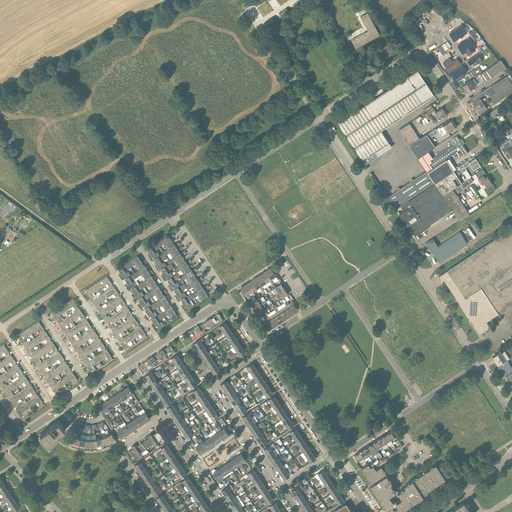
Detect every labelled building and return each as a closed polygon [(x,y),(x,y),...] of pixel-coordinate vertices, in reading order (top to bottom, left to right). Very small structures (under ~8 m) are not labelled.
[(302,3),(299,0),(292,6),(295,9),(302,3)] [(253,4),(251,1),(243,5),(245,9),(253,4)] [(288,12),(286,9),(278,14),(281,17),(288,12)] [(367,13),(360,17),(368,31),(351,41),(355,48),(380,36),(377,31),(378,31),(378,30),(377,30),(367,13)] [(274,21),(272,18),(264,23),(266,26),(274,21)] [(473,41),(476,39),(473,35),(471,32),(471,31),(468,27),(466,29),(464,26),(462,28),(464,31),(466,29),(473,41)] [(454,37),(457,41),(467,34),(465,30),(454,37)] [(471,37),(458,46),(457,47),(459,50),(460,49),(462,52),(474,44),(472,41),(473,41),(471,37)] [(486,54),(490,52),(485,44),(484,45),(481,41),(482,40),(480,38),(478,39),(480,42),(477,43),(480,47),(478,48),(485,58),(488,57),(486,54)] [(389,43),(376,51),(382,61),(386,58),(386,57),(394,51),(389,43)] [(443,55),(451,50),(450,48),(448,49),(445,43),(438,48),(443,55)] [(481,54),(470,61),(473,67),(484,60),(481,54)] [(449,73),(462,65),(457,58),(451,62),(449,58),(442,62),(449,73)] [(480,74),(485,82),(506,67),(501,60),(480,74)] [(462,65),(449,73),(456,83),(460,81),(457,77),(467,71),(462,65)] [(389,142),(383,134),(381,131),(394,122),(413,109),(434,95),(417,70),(337,123),(356,152),(365,165),(378,156),(375,152),(389,142)] [(453,86),(456,84),(446,70),(443,71),(446,75),(453,86)] [(495,104),(511,92),(511,83),(507,76),(485,90),(488,93),(495,104)] [(462,86),(464,89),(463,89),(466,93),(470,91),(470,90),(475,86),(471,80),(462,86)] [(477,109),(476,109),(479,114),(487,109),(482,101),(475,106),(477,109)] [(442,107),(442,108),(438,110),(435,112),(432,108),(427,111),(429,115),(430,114),(432,112),(433,114),(434,113),(439,119),(446,114),(442,107)] [(502,115),(497,108),(493,110),(490,112),(495,120),(502,115)] [(443,126),(447,132),(447,133),(450,131),(452,130),(451,130),(455,127),(451,121),(443,126)] [(409,145),(419,139),(409,123),(399,130),(409,145)] [(418,158),(425,153),(435,147),(429,138),(438,132),(435,128),(419,139),(409,145),(418,158)] [(463,156),(468,153),(462,145),(464,143),(461,139),(459,140),(459,139),(459,138),(458,139),(457,136),(452,139),(455,143),(430,160),(431,162),(429,163),(432,167),(459,150),(463,156)] [(511,158),(511,147),(507,150),(506,148),(502,150),(507,157),(509,155),(511,158)] [(463,172),(466,170),(465,168),(470,164),(473,170),(480,165),(476,158),(469,163),(468,161),(459,167),(463,172)] [(427,172),(434,183),(454,170),(447,160),(427,172)] [(491,184),(492,183),(487,176),(485,177),(483,175),(486,173),(483,169),(475,174),(482,184),(484,183),(486,187),(490,185),(491,185),(491,184)] [(405,222),(443,196),(457,186),(453,179),(457,176),(454,170),(434,183),(418,194),(402,205),(405,210),(399,213),(405,222)] [(395,210),(402,205),(418,194),(434,183),(427,172),(426,171),(410,182),(387,198),(395,210)] [(462,183),(459,185),(462,189),(470,183),(468,179),(462,183)] [(469,214),(467,210),(456,194),(463,190),(462,189),(459,185),(443,196),(452,210),(459,220),(469,214)] [(415,237),(425,229),(430,226),(429,225),(452,210),(443,196),(405,222),(415,237)] [(486,322),(503,311),(511,304),(511,227),(439,276),(443,274),(446,279),(443,280),(456,299),(454,300),(456,302),(457,301),(479,334),(490,327),(486,322)] [(439,263),(445,259),(444,259),(467,243),(459,232),(438,246),(432,238),(426,243),(432,252),(434,255),(439,263)] [(164,244),(167,249),(174,244),(172,241),(168,236),(157,243),(159,246),(164,244)] [(160,247),(159,246),(157,243),(148,249),(152,256),(152,255),(155,259),(160,256),(156,250),(160,247)] [(163,252),(164,253),(165,255),(169,252),(173,257),(179,253),(177,250),(178,250),(174,244),(167,249),(163,252)] [(165,255),(164,253),(160,256),(155,259),(154,259),(158,266),(159,265),(161,269),(167,266),(163,260),(167,257),(165,255)] [(169,260),(170,263),(171,263),(175,261),(178,266),(185,262),(183,258),(180,253),(179,253),(173,257),(169,260)] [(135,264),(138,270),(144,266),(141,263),(142,262),(138,256),(128,262),(131,267),(135,264)] [(181,269),(184,275),(191,270),(189,267),(186,261),(185,262),(178,266),(174,269),(176,272),(181,269)] [(127,269),(131,267),(128,262),(118,269),(122,275),(123,275),(125,279),(131,275),(127,269)] [(171,263),(170,263),(167,266),(161,269),(165,276),(168,279),(173,276),(169,270),(173,267),(171,263)] [(135,272),(137,277),(141,274),(145,280),(151,276),(148,273),(149,272),(144,266),(138,270),(135,272)] [(272,279),(276,277),(270,268),(265,271),(273,283),(275,282),(272,279)] [(191,270),(184,275),(180,277),(182,281),(186,278),(190,283),(197,279),(194,276),(195,275),(191,270)] [(272,284),(273,283),(265,271),(260,275),(266,283),(270,281),(272,284)] [(137,277),(135,272),(131,275),(125,279),(129,285),(130,285),(132,289),(137,285),(133,279),(137,277)] [(176,280),(180,277),(177,273),(173,276),(168,279),(167,280),(172,286),(175,289),(180,286),(176,280)] [(263,286),(266,283),(260,275),(255,278),(263,290),(265,289),(263,286)] [(96,284),(99,289),(107,284),(109,287),(107,288),(108,290),(113,287),(112,285),(107,276),(96,284)] [(141,282),(144,287),(148,284),(152,290),(157,286),(155,283),(155,282),(151,276),(145,280),(141,282)] [(186,286),(187,287),(188,289),(192,287),(196,292),(202,287),(200,284),(201,284),(197,278),(197,279),(190,283),(186,286)] [(262,291),(263,290),(255,278),(250,281),(256,290),(260,288),(262,291)] [(253,292),(256,290),(250,281),(245,284),(254,296),(255,295),(253,292)] [(144,287),(141,282),(137,285),(132,289),(136,295),(139,299),(144,295),(140,289),(144,287)] [(187,287),(186,286),(184,283),(180,286),(175,289),(174,290),(178,296),(179,296),(181,299),(186,296),(183,290),(187,287)] [(92,300),(97,297),(95,295),(94,296),(92,294),(99,289),(96,284),(85,291),(90,299),(91,298),(92,300)] [(252,297),(254,296),(245,284),(241,288),(246,297),(250,294),(252,297)] [(272,295),(272,297),(284,289),(281,284),(272,290),(274,293),(272,295)] [(148,293),(151,297),(155,294),(158,300),(164,296),(161,293),(162,292),(158,286),(157,286),(152,290),(148,293)] [(115,300),(120,297),(118,295),(119,295),(113,287),(108,290),(103,293),(106,298),(112,295),(115,300)] [(191,295),(193,297),(194,298),(198,295),(201,301),(208,296),(206,293),(203,287),(202,287),(196,292),(191,295)] [(276,296),(279,300),(288,294),(284,289),(272,297),(273,297),(270,299),(271,300),(276,296)] [(99,310),(105,306),(104,304),(102,305),(100,303),(106,298),(103,293),(97,297),(92,300),(92,301),(97,309),(98,308),(99,310)] [(151,297),(148,293),(144,295),(139,299),(138,299),(142,305),(143,305),(145,309),(151,305),(147,299),(151,297)] [(193,297),(191,295),(190,293),(186,296),(181,299),(181,300),(185,306),(188,310),(193,306),(189,300),(193,297)] [(154,303),(157,307),(161,304),(165,310),(171,306),(168,303),(168,302),(164,296),(158,300),(154,303)] [(122,310),(126,307),(125,305),(120,297),(115,300),(110,303),(113,308),(120,304),(122,307),(120,308),(122,310)] [(251,304),(254,308),(266,301),(265,300),(262,301),(260,298),(251,304)] [(285,302),(293,313),(298,310),(293,302),(292,301),(288,303),(285,298),(284,299),(285,302)] [(74,312),(79,309),(78,307),(73,299),(63,306),(66,311),(71,307),(74,312)] [(258,314),(267,308),(264,304),(267,302),(266,301),(254,308),(258,314)] [(288,316),(293,313),(285,302),(284,302),(286,305),(282,308),(288,316)] [(106,321),(110,318),(109,315),(107,316),(105,314),(113,308),(110,303),(105,306),(99,310),(99,311),(104,319),(106,321)] [(157,307),(154,303),(151,305),(145,309),(149,315),(152,319),(157,315),(153,309),(157,307)] [(283,320),(288,316),(282,308),(279,310),(275,304),(273,305),(283,320)] [(278,323),(283,320),(273,305),(272,306),(276,312),(272,314),(278,323)] [(58,323),(63,320),(60,315),(66,311),(63,306),(51,313),(57,321),(58,323)] [(161,313),(164,317),(168,314),(172,320),(177,317),(175,313),(175,312),(171,306),(165,310),(161,313)] [(128,320),(133,317),(132,315),(127,307),(126,307),(122,310),(117,313),(120,318),(125,315),(128,320)] [(69,316),(73,321),(80,316),(81,319),(80,320),(81,322),(86,319),(84,317),(85,317),(79,309),(74,312),(69,316)] [(273,326),(278,323),(272,314),(269,316),(265,311),(264,312),(264,313),(273,326)] [(112,331),(119,326),(118,324),(115,325),(114,323),(120,318),(117,313),(110,318),(106,321),(105,321),(111,329),(112,331)] [(164,317),(161,313),(157,315),(152,319),(156,325),(159,329),(164,326),(160,319),(164,317)] [(208,319),(213,326),(215,325),(213,323),(218,319),(220,322),(223,320),(218,313),(211,318),(211,317),(208,319)] [(268,330),(273,326),(264,313),(263,314),(266,318),(262,321),(268,330)] [(65,333),(70,330),(68,328),(67,329),(65,326),(73,321),(69,316),(63,320),(58,323),(63,331),(64,331),(65,333)] [(135,330),(140,327),(133,317),(128,320),(124,323),(127,328),(134,324),(135,327),(134,328),(135,330)] [(76,326),(79,331),(86,326),(88,329),(86,330),(88,332),(92,329),(91,327),(86,319),(81,322),(76,326)] [(198,326),(203,333),(205,331),(204,329),(209,325),(211,328),(213,326),(208,319),(205,321),(205,322),(198,326)] [(40,335),(45,332),(43,330),(44,330),(39,322),(29,328),(32,333),(37,330),(40,335)] [(223,331),(229,327),(225,322),(220,326),(223,331)] [(119,341),(124,338),(122,336),(120,337),(119,334),(127,328),(124,323),(119,326),(112,331),(117,339),(118,339),(119,341)] [(72,343),(76,340),(72,335),(79,331),(76,326),(70,330),(65,333),(70,341),(72,343)] [(203,333),(198,326),(195,328),(188,333),(192,340),(195,338),(194,335),(199,332),(201,334),(203,333)] [(135,342),(136,344),(146,337),(145,335),(140,327),(135,330),(131,333),(134,338),(139,335),(141,338),(135,342)] [(223,331),(220,333),(217,335),(215,336),(214,337),(215,339),(221,335),(225,333),(226,336),(232,332),(229,327),(223,331)] [(24,346),(34,339),(34,338),(28,342),(25,338),(32,333),(29,328),(17,336),(22,344),(23,344),(24,346)] [(95,342),(99,339),(98,337),(93,329),(92,329),(88,332),(83,335),(87,341),(93,336),(95,339),(93,340),(95,342)] [(47,345),(52,342),(50,340),(51,340),(45,332),(40,335),(36,338),(39,343),(45,339),(47,342),(46,343),(47,345)] [(230,341),(235,337),(232,332),(226,336),(228,339),(225,341),(227,343),(230,341)] [(126,351),(130,348),(127,343),(134,338),(131,333),(124,338),(119,341),(124,349),(126,351)] [(78,353),(83,350),(82,348),(80,345),(87,341),(83,335),(82,336),(78,339),(76,340),(72,343),(71,343),(77,351),(78,353)] [(233,346),(239,342),(235,337),(230,341),(227,343),(228,346),(229,346),(232,344),(233,346)] [(31,356),(35,353),(32,348),(39,343),(36,338),(34,339),(24,346),(29,354),(31,356)] [(101,352),(106,349),(105,347),(99,339),(95,342),(91,345),(94,350),(100,346),(101,349),(100,350),(101,352)] [(197,348),(203,344),(199,339),(193,343),(197,348)] [(54,355),(58,352),(57,350),(52,342),(47,345),(42,348),(45,353),(52,349),(54,352),(52,353),(54,355)] [(237,351),(242,348),(239,342),(233,346),(230,348),(232,351),(233,353),(237,351)] [(200,353),(206,349),(203,344),(197,348),(200,353)] [(0,347),(0,354),(4,352),(6,355),(3,356),(4,359),(10,355),(9,353),(4,345),(0,347)] [(85,363),(90,360),(88,358),(86,359),(84,357),(94,350),(91,345),(89,346),(83,350),(78,353),(83,361),(84,361),(85,363)] [(160,352),(164,359),(166,357),(165,355),(170,351),(172,354),(175,352),(170,345),(163,350),(163,349),(159,351),(160,352)] [(498,365),(508,359),(511,355),(511,347),(509,349),(508,347),(492,357),(498,365)] [(38,366),(42,363),(39,358),(45,353),(42,348),(35,353),(31,356),(30,356),(36,364),(38,366)] [(240,356),(246,353),(242,348),(237,351),(233,353),(235,356),(238,354),(240,356)] [(97,355),(100,361),(106,356),(108,359),(107,360),(108,363),(113,360),(111,357),(112,357),(106,349),(101,352),(97,355)] [(204,358),(210,354),(206,349),(200,353),(204,358)] [(60,365),(65,362),(64,360),(59,352),(58,352),(54,355),(49,358),(52,364),(59,359),(61,362),(59,363),(60,365)] [(149,358),(154,365),(156,364),(155,361),(160,358),(161,360),(164,359),(160,352),(153,356),(149,358)] [(173,361),(170,363),(172,365),(175,363),(180,359),(177,354),(171,358),(173,361)] [(207,364),(213,360),(210,354),(204,358),(207,364)] [(12,368),(17,365),(16,363),(11,355),(10,355),(4,359),(1,361),(4,366),(11,362),(13,365),(11,366),(12,368)] [(92,373),(96,370),(95,368),(93,369),(91,366),(100,361),(97,355),(90,360),(85,363),(90,371),(92,373)] [(44,376),(49,373),(46,368),(52,364),(49,358),(42,363),(38,366),(37,366),(42,374),(43,374),(44,376)] [(154,365),(149,358),(146,360),(147,360),(140,365),(144,372),(147,370),(145,367),(151,364),(152,367),(154,365)] [(505,374),(506,377),(507,376),(511,372),(511,361),(510,358),(508,359),(498,365),(504,374),(505,374)] [(178,368),(184,364),(180,359),(175,363),(178,368)] [(210,369),(216,365),(219,363),(218,360),(215,362),(213,360),(207,364),(210,369)] [(67,375),(72,372),(70,370),(71,370),(65,362),(60,365),(58,367),(56,368),(60,373),(64,370),(66,373),(67,375)] [(250,372),(256,368),(252,363),(247,366),(250,372)] [(182,373),(187,369),(184,364),(178,368),(180,371),(177,373),(178,375),(182,373)] [(19,378),(24,375),(22,373),(23,373),(17,365),(12,368),(11,369),(10,367),(6,369),(8,371),(7,371),(11,376),(17,372),(19,375),(18,376),(19,378)] [(214,374),(220,370),(216,365),(210,369),(214,374)] [(51,386),(55,383),(54,381),(52,382),(51,379),(60,373),(56,368),(55,369),(49,373),(44,376),(49,384),(50,384),(51,386)] [(256,368),(250,372),(253,377),(259,373),(256,368)] [(187,369),(182,373),(178,375),(175,377),(177,380),(180,378),(182,380),(185,378),(191,374),(187,369)] [(3,389),(7,386),(6,383),(4,385),(2,382),(11,376),(7,371),(3,374),(0,376),(0,385),(1,387),(3,389)] [(72,383),(74,385),(78,382),(77,380),(72,372),(67,375),(63,378),(67,383),(72,379),(74,382),(72,383)] [(149,380),(154,377),(151,372),(145,375),(149,380)] [(257,382),(262,378),(259,373),(253,377),(257,382)] [(152,385),(158,382),(156,379),(159,377),(158,374),(154,377),(149,380),(152,385)] [(187,381),(180,385),(182,387),(185,385),(194,379),(191,374),(185,378),(187,381)] [(26,388),(30,385),(29,383),(24,375),(19,378),(18,379),(15,381),(18,386),(24,382),(26,385),(24,386),(26,388)] [(58,396),(62,393),(61,391),(59,392),(57,389),(67,383),(63,378),(55,383),(51,386),(50,386),(56,394),(58,396)] [(260,387),(266,383),(262,378),(257,382),(260,387)] [(194,379),(185,385),(187,388),(190,385),(192,388),(198,385),(194,379)] [(224,389),(230,385),(226,380),(221,384),(224,389)] [(9,399),(16,395),(15,393),(13,394),(11,391),(18,386),(15,381),(14,381),(7,386),(3,389),(2,389),(8,397),(9,399)] [(152,385),(156,390),(161,387),(164,385),(163,383),(159,385),(158,382),(152,385)] [(264,392),(269,388),(266,383),(260,387),(264,392)] [(32,398),(37,395),(36,393),(31,385),(30,385),(26,388),(22,391),(25,396),(31,392),(33,395),(31,396),(32,398)] [(233,390),(231,388),(230,385),(224,389),(227,394),(233,390)] [(128,396),(133,393),(129,386),(124,390),(128,396)] [(196,396),(202,392),(198,386),(193,390),(196,396)] [(164,392),(162,389),(161,387),(156,390),(159,396),(164,392)] [(267,397),(273,393),(269,388),(264,392),(267,397)] [(123,399),(128,396),(124,390),(119,393),(123,399)] [(162,401),(168,397),(171,395),(175,393),(173,390),(166,395),(164,392),(159,396),(162,401)] [(231,399),(236,395),(233,390),(227,394),(231,399)] [(15,407),(20,404),(19,404),(18,405),(16,402),(25,396),(22,391),(16,395),(9,399),(14,407),(15,407)] [(200,400),(205,397),(202,392),(196,396),(200,400)] [(118,402),(123,399),(119,393),(114,396),(118,402)] [(38,406),(39,408),(44,405),(42,403),(43,403),(37,395),(32,398),(28,401),(31,406),(37,402),(39,405),(38,406)] [(234,404),(240,401),(236,395),(231,399),(234,404)] [(272,404),(277,400),(274,395),(268,399),(272,404)] [(114,406),(118,402),(114,396),(109,399),(114,406)] [(162,401),(166,406),(171,402),(168,397),(162,401)] [(203,406),(209,402),(205,397),(200,400),(203,406)] [(109,409),(114,406),(109,399),(104,402),(109,409)] [(30,416),(29,415),(28,413),(24,415),(23,412),(31,406),(28,401),(27,402),(25,400),(20,404),(15,407),(16,409),(21,417),(23,420),(30,416)] [(275,409),(281,405),(277,400),(272,404),(275,409)] [(237,409),(243,406),(240,401),(234,404),(237,409)] [(247,411),(245,408),(251,404),(250,401),(246,403),(243,406),(237,409),(241,415),(247,411)] [(104,412),(109,409),(104,402),(100,405),(104,412)] [(206,411),(212,407),(209,402),(203,406),(206,411)] [(170,413),(176,409),(172,404),(167,408),(170,413)] [(278,414),(284,411),(281,405),(275,409),(278,414)] [(210,416),(215,412),(212,407),(206,411),(210,416)] [(174,418),(179,414),(176,409),(170,413),(174,418)] [(282,419),(287,416),(284,411),(278,414),(282,419)] [(140,415),(145,421),(150,418),(145,412),(140,415)] [(213,421),(219,417),(215,412),(210,416),(213,421)] [(246,421),(251,418),(250,415),(248,412),(242,416),(246,421)] [(177,423),(183,419),(179,414),(174,418),(177,423)] [(140,425),(145,421),(140,415),(135,418),(140,425)] [(285,424),(291,421),(287,416),(282,419),(285,424)] [(214,423),(215,424),(218,422),(220,425),(225,422),(222,417),(214,423)] [(135,428),(140,425),(135,418),(131,421),(135,428)] [(255,423),(253,420),(251,418),(246,421),(249,426),(255,423)] [(181,428),(186,424),(183,419),(177,423),(181,428)] [(50,445),(58,436),(66,428),(59,420),(39,433),(42,437),(48,444),(50,445)] [(130,431),(135,428),(131,421),(126,424),(130,431)] [(289,430),(294,426),(291,421),(285,424),(289,430)] [(249,426),(252,432),(258,428),(256,426),(255,423),(249,426)] [(126,424),(121,428),(125,434),(130,431),(126,424)] [(184,433),(190,429),(186,424),(181,428),(184,433)] [(229,434),(224,428),(221,429),(219,426),(217,428),(224,437),(229,434)] [(121,437),(125,434),(121,428),(116,431),(121,437)] [(219,440),(224,437),(217,428),(215,429),(212,431),(215,434),(219,440)] [(261,433),(259,430),(258,428),(252,432),(256,437),(261,433)] [(293,436),(299,433),(295,428),(290,431),(293,436)] [(187,438),(189,437),(193,435),(190,429),(184,433),(187,438)] [(386,434),(391,441),(398,436),(393,429),(391,431),(386,434)] [(158,444),(157,442),(163,438),(158,431),(152,436),(154,439),(152,441),(154,444),(155,446),(158,444)] [(111,444),(117,440),(111,433),(107,435),(111,444)] [(147,448),(154,444),(152,441),(154,439),(152,436),(151,433),(148,435),(149,437),(143,442),(147,448)] [(259,442),(265,438),(261,433),(256,437),(259,442)] [(299,433),(293,436),(295,439),(297,442),(302,438),(299,433)] [(214,444),(219,440),(215,434),(210,437),(214,444)] [(268,443),(266,440),(270,438),(273,436),(271,434),(268,436),(265,438),(259,442),(263,447),(268,443)] [(386,444),(391,441),(386,434),(382,437),(386,444)] [(104,446),(111,444),(107,435),(105,436),(102,437),(104,446)] [(71,445),(78,447),(80,438),(79,438),(75,436),(72,442),(71,445)] [(209,447),(214,444),(210,437),(205,440),(209,447)] [(382,447),(386,444),(382,437),(377,440),(382,447)] [(205,450),(209,447),(205,440),(203,442),(201,438),(200,439),(198,440),(200,444),(205,450)] [(300,447),(305,443),(302,438),(297,442),(300,447)] [(377,450),(382,447),(377,440),(373,443),(377,450)] [(135,452),(137,455),(139,457),(142,455),(140,453),(146,449),(142,442),(136,446),(138,450),(135,452)] [(303,452),(309,448),(305,443),(300,447),(303,452)] [(379,452),(377,450),(373,443),(368,446),(373,453),(374,455),(379,452)] [(131,459),(137,455),(135,452),(138,450),(136,446),(134,444),(131,446),(133,448),(127,452),(131,459)] [(164,453),(170,449),(166,444),(161,447),(164,453)] [(205,450),(200,444),(195,447),(200,453),(205,450)] [(267,454),(273,450),(276,448),(275,446),(271,448),(269,445),(264,449),(267,454)] [(368,456),(373,453),(368,446),(364,449),(368,456)] [(307,457),(312,453),(309,448),(303,452),(307,457)] [(168,458),(173,454),(170,449),(164,453),(168,458)] [(364,459),(368,456),(364,449),(359,452),(364,459)] [(270,459),(276,455),(273,450),(267,454),(270,459)] [(356,463),(364,459),(359,452),(354,455),(352,456),(356,463)] [(241,463),(246,460),(241,453),(237,457),(241,463)] [(310,462),(316,458),(312,453),(307,457),(310,462)] [(171,463),(177,459),(173,454),(168,458),(171,463)] [(274,464),(279,460),(276,455),(270,459),(274,464)] [(243,471),(245,469),(243,466),(241,463),(237,457),(232,460),(236,466),(238,465),(241,468),(243,471)] [(174,468),(180,464),(177,459),(171,463),(168,465),(165,467),(166,469),(169,468),(171,470),(174,468)] [(231,470),(236,466),(232,460),(227,463),(231,470)] [(277,469),(283,465),(279,460),(274,464),(277,469)] [(138,470),(144,466),(140,461),(135,465),(138,470)] [(227,473),(228,475),(233,472),(231,470),(227,463),(222,466),(227,473)] [(178,473),(183,469),(180,464),(174,468),(176,471),(173,473),(175,475),(178,473)] [(277,469),(281,474),(289,468),(293,466),(291,464),(289,465),(288,466),(285,468),(284,468),(283,465),(277,469)] [(376,470),(374,468),(373,466),(371,468),(368,464),(362,468),(372,484),(370,485),(386,509),(389,507),(390,509),(391,509),(391,510),(391,511),(394,511),(394,510),(396,510),(398,509),(399,511),(423,496),(422,494),(425,492),(445,479),(436,465),(404,485),(405,487),(398,492),(398,491),(396,491),(395,491),(390,484),(392,483),(381,467),(376,470)] [(142,475),(147,471),(144,466),(138,470),(142,475)] [(227,473),(222,466),(217,469),(222,476),(223,478),(228,475),(227,473)] [(288,473),(291,471),(289,468),(281,474),(284,479),(290,476),(288,473)] [(180,476),(181,478),(187,474),(183,469),(178,473),(175,475),(176,477),(176,478),(180,476)] [(217,479),(222,476),(217,469),(213,473),(217,479)] [(240,482),(241,484),(244,482),(248,480),(251,478),(257,474),(253,469),(247,473),(249,476),(240,482)] [(321,478),(327,475),(323,470),(318,473),(321,478)] [(145,480),(151,476),(147,471),(142,475),(145,480)] [(257,474),(251,478),(254,483),(260,479),(257,474)] [(324,483),(330,480),(327,475),(321,478),(324,483)] [(148,485),(154,481),(151,476),(145,480),(148,485)] [(186,485),(191,481),(188,476),(182,480),(186,485)] [(258,488),(263,484),(260,479),(254,483),(258,488)] [(328,489),(333,485),(330,480),(324,483),(328,489)] [(152,490),(157,487),(154,481),(148,485),(152,490)] [(189,490),(195,486),(191,481),(186,485),(189,490)] [(231,492),(234,490),(232,487),(231,484),(227,487),(222,490),(225,495),(231,492)] [(258,495),(261,493),(267,489),(263,484),(258,488),(255,490),(251,492),(248,495),(250,497),(253,495),(256,493),(258,495)] [(331,494),(337,490),(333,485),(328,489),(331,494)] [(193,495),(198,491),(195,486),(189,490),(193,495)] [(0,499),(10,493),(6,487),(1,491),(2,494),(0,495),(0,499)] [(155,495),(161,492),(157,487),(152,490),(155,495)] [(295,496),(300,492),(297,487),(291,491),(295,496)] [(258,502),(258,503),(261,500),(264,498),(270,494),(267,489),(261,493),(263,496),(260,498),(257,500),(257,501),(254,502),(255,504),(258,502)] [(228,500),(234,497),(233,495),(236,493),(236,492),(234,490),(231,492),(225,495),(228,500)] [(335,499),(340,495),(337,490),(331,494),(335,499)] [(196,500),(202,497),(198,491),(193,495),(196,500)] [(298,501),(304,497),(300,492),(295,496),(298,501)] [(4,504),(7,502),(13,498),(10,493),(0,499),(0,502),(2,501),(4,504)] [(160,502),(165,498),(162,493),(156,497),(160,502)] [(270,494),(264,498),(265,499),(268,503),(274,500),(270,494)] [(338,504),(341,502),(344,500),(342,498),(340,495),(335,499),(338,504)] [(302,506),(307,502),(311,500),(314,498),(312,496),(309,498),(306,500),(304,497),(298,501),(302,506)] [(199,505),(205,502),(202,497),(196,500),(199,505)] [(232,505),(237,502),(234,497),(228,500),(232,505)] [(9,504),(11,507),(16,503),(13,498),(7,502),(9,504)] [(163,507),(169,504),(165,498),(160,502),(163,507)] [(203,511),(208,507),(205,502),(199,505),(203,511)] [(235,511),(241,507),(237,502),(232,505),(235,511)] [(269,505),(272,510),(273,511),(278,507),(275,502),(269,505)] [(305,511),(311,507),(307,502),(302,506),(305,511)] [(470,511),(464,502),(448,511),(470,511)] [(11,507),(14,511),(20,508),(16,503),(11,507)] [(351,511),(346,503),(345,503),(331,511),(351,511)]
